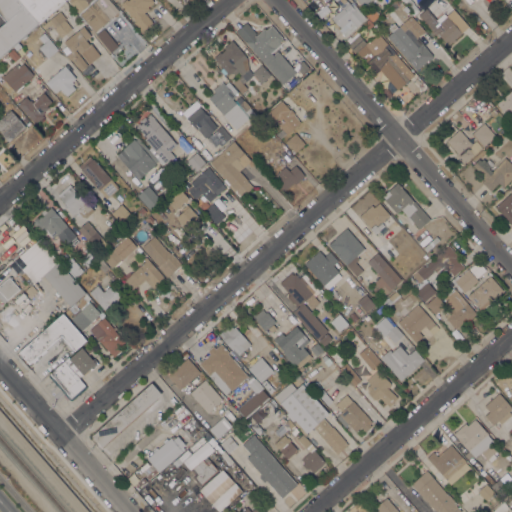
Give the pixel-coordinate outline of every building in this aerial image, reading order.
[(0,56),(0,26),(6,21),(0,14),(0,0),(15,0),(37,24),(0,56)] [(15,0),(63,0),(64,1),(37,24),(15,0)] [(81,0),(79,2),(84,8),(77,14),(71,8),(73,6),(68,0),(81,0)] [(103,28),(118,46),(109,53),(90,29),(92,28),(80,14),(95,0),(108,0),(118,11),(101,26),(102,28),(103,28)] [(152,21),(141,31),(134,22),(135,20),(121,3),(124,0),(153,0),(154,1),(152,2),(153,2),(148,7),(149,8),(144,12),(152,21)] [(346,0),(350,4),(351,2),(366,18),(345,36),(339,29),(340,27),(338,25),(338,26),(331,18),(342,8),(335,0),(346,0)] [(411,0),(413,2),(413,3),(417,7),(417,8),(419,11),(415,15),(412,11),(413,10),(409,6),(409,5),(405,1),(404,2),(402,0),(411,0)] [(439,7),(446,1),(469,26),(448,45),(437,32),(435,34),(418,15),(426,8),(436,19),(443,13),(439,7)] [(363,23),(368,18),(364,13),(369,8),(373,13),(375,11),(378,14),(371,21),(373,23),(368,28),(363,23)] [(60,11),(66,19),(65,19),(72,28),(61,37),(53,27),(47,32),(42,25),(60,11)] [(433,55),(416,70),(387,36),(393,31),(389,27),(393,23),(397,27),(399,26),(404,31),(416,21),(424,30),(417,37),(433,55)] [(294,79),(286,87),(245,41),(237,32),(246,24),(254,33),(254,34),(255,36),(264,28),(266,30),(271,25),(283,38),(282,38),(284,40),(270,52),(274,56),(294,79)] [(83,26),(91,35),(86,39),(89,44),(90,43),(100,55),(89,63),(81,52),(79,54),(87,65),(81,70),(71,58),(69,60),(65,55),(71,51),(63,41),(83,26)] [(397,89),(380,69),(376,73),(356,51),(355,53),(347,44),(349,43),(346,39),(349,36),(350,37),(357,31),(359,34),(358,34),(366,43),(368,41),(369,42),(378,33),(395,52),(395,53),(414,75),(403,84),(397,89)] [(58,49),(48,57),(39,47),(49,38),(58,49)] [(253,74),(246,80),(238,71),(234,74),(231,71),(228,74),(227,72),(224,74),(220,69),(222,67),(213,57),(220,51),(221,53),(225,49),(223,47),(232,40),(248,58),(247,59),(249,69),(253,74)] [(19,57),(14,61),(7,53),(12,49),(19,57)] [(308,67),(301,73),(295,66),(302,60),(308,67)] [(14,71),(11,68),(15,65),(17,68),(23,63),(33,75),(22,84),(23,85),(16,91),(15,91),(4,79),(14,71)] [(76,78),(72,81),(73,83),(72,84),(75,88),(66,96),(60,88),(55,93),(45,82),(65,65),(76,78)] [(260,65),(269,75),(261,82),(252,73),(260,65)] [(247,88),(242,93),(237,87),(232,82),(237,77),(247,88)] [(239,95),(256,114),(251,118),(249,116),(235,128),(208,97),(215,91),(213,89),(222,81),(225,84),(228,81),(237,92),(234,95),(235,96),(232,99),(234,101),(239,95)] [(511,122),(496,103),(511,90),(511,91),(511,122)] [(26,96),(29,100),(30,100),(33,102),(44,92),(51,101),(47,105),(48,107),(43,112),(44,113),(42,114),(43,116),(36,123),(24,110),(24,111),(17,104),(26,96)] [(281,101),(285,105),(286,103),(289,106),(287,107),(289,110),(290,109),(294,114),(300,122),(286,134),(277,123),(274,125),(265,115),(281,101)] [(199,106),(207,115),(208,114),(209,116),(208,117),(217,127),(210,133),(211,134),(220,126),(230,137),(221,145),(218,142),(214,146),(206,136),(205,137),(197,128),(196,128),(186,117),(199,106)] [(25,127),(9,141),(0,131),(0,119),(10,110),(25,127)] [(161,164),(148,149),(151,146),(144,139),(146,137),(140,129),(139,130),(137,128),(138,127),(136,125),(141,121),(140,120),(144,117),(145,118),(150,113),(176,144),(169,150),(175,156),(166,164),(164,162),(161,164)] [(471,133),(484,122),(495,135),(482,147),(471,133)] [(478,150),(463,163),(455,154),(457,153),(446,140),(459,129),(471,143),(475,140),(481,146),(477,150),(478,150)] [(295,133),(304,144),(294,152),(285,141),(295,133)] [(156,163),(138,179),(116,154),(123,148),(134,138),(135,139),(156,163)] [(221,152),(221,151),(233,141),(257,168),(255,170),(249,163),(250,163),(249,162),(239,170),(247,179),(247,180),(252,186),(241,196),(235,189),(235,190),(233,187),(232,188),(229,184),(230,184),(220,173),(210,162),(221,152)] [(185,161),(196,152),(204,162),(194,171),(185,161)] [(118,187),(106,198),(80,169),(81,168),(78,165),(89,156),(92,159),(93,158),(118,187)] [(511,177),(503,187),(498,182),(490,190),(481,182),(483,179),(480,176),(482,174),(472,165),(478,158),(480,160),(483,158),(486,161),(488,158),(493,163),(488,168),(492,171),(505,157),(511,163),(511,177)] [(285,166),(289,170),(295,164),(305,175),(295,184),(294,182),(283,191),(272,178),(285,166)] [(208,166),(222,183),(225,187),(216,195),(213,192),(212,192),(206,185),(200,190),(202,192),(195,198),(187,190),(193,185),(190,182),(208,166)] [(401,208),(396,213),(381,196),(397,182),(413,201),(414,200),(430,219),(419,228),(408,216),(401,208)] [(161,200),(150,210),(137,194),(148,185),(161,200)] [(74,216),(64,205),(66,204),(59,196),(71,186),(83,199),(83,198),(93,210),(85,217),(76,214),(74,216)] [(179,188),(188,198),(175,209),(166,200),(179,188)] [(511,192),(511,193),(511,224),(495,205),(511,192)] [(202,194),(206,198),(204,200),(209,204),(203,210),(195,202),(202,194)] [(389,215),(381,222),(384,225),(375,234),(359,216),(372,205),(374,207),(379,202),(389,215)] [(202,221),(189,233),(175,217),(183,210),(181,208),(187,203),(202,221)] [(224,216),(216,223),(207,213),(205,210),(212,203),(224,216)] [(131,214),(121,224),(111,213),(121,204),(131,214)] [(76,236),(65,245),(56,235),(52,238),(45,230),(42,233),(33,223),(34,221),(33,220),(36,217),(38,218),(42,214),(40,212),(44,208),(46,211),(51,206),(76,236)] [(142,206),(146,211),(141,215),(137,210),(142,206)] [(100,236),(91,243),(87,238),(86,239),(77,228),(87,220),(100,236)] [(328,243),(346,227),(365,249),(357,256),(359,258),(355,262),(363,270),(356,276),(328,243)] [(87,239),(92,244),(101,235),(105,239),(95,249),(99,254),(99,255),(86,241),(87,239)] [(167,250),(168,250),(171,254),(172,253),(181,264),(167,277),(157,266),(158,265),(142,246),(154,235),(167,250)] [(122,259),(121,259),(112,267),(103,257),(127,236),(136,246),(122,259)] [(112,236),(115,241),(109,245),(106,241),(112,236)] [(47,280),(43,275),(34,283),(22,268),(26,264),(20,256),(37,241),(38,242),(39,241),(62,267),(47,280)] [(99,255),(94,259),(95,259),(84,269),(82,267),(85,264),(81,259),(90,250),(84,243),(86,241),(99,255)] [(448,245),(457,255),(455,257),(464,266),(453,275),(449,271),(447,273),(443,269),(440,272),(437,268),(423,280),(419,276),(420,275),(419,275),(416,278),(415,277),(413,279),(410,276),(423,265),(424,266),(448,245)] [(304,263),(319,250),(324,256),(329,251),(337,260),(332,265),(338,271),(338,272),(341,276),(326,289),(304,263)] [(401,279),(385,293),(374,281),(380,276),(367,262),(377,252),(401,279)] [(130,274),(145,261),(143,259),(146,256),(165,277),(155,286),(149,278),(146,281),(145,279),(139,284),(138,284),(132,289),(124,280),(130,274)] [(96,264),(101,259),(109,267),(104,272),(96,264)] [(73,280),(71,281),(74,284),(76,283),(85,293),(70,306),(47,280),(62,267),(73,280)] [(457,274),(459,276),(468,268),(478,280),(464,292),(462,290),(460,291),(455,285),(448,291),(444,286),(450,280),(457,274)] [(312,294),(319,302),(312,308),(305,300),(302,302),(328,330),(317,340),(292,312),(297,307),(287,297),(290,294),(279,283),(291,272),(293,274),(294,273),(299,278),(301,276),(315,291),(312,293),(312,294)] [(0,284),(9,276),(20,288),(4,302),(0,298),(0,284)] [(479,284),(481,287),(492,277),(503,290),(480,310),(467,295),(479,284)] [(426,281),(435,291),(434,293),(435,294),(425,302),(415,291),(426,281)] [(31,284),(37,291),(30,297),(24,290),(31,284)] [(97,285),(103,291),(109,286),(112,289),(114,288),(122,298),(106,312),(89,292),(97,285)] [(476,313),(466,322),(464,321),(455,329),(443,315),(448,310),(449,312),(451,310),(442,299),(455,288),(476,313)] [(396,290),(400,295),(385,308),(380,303),(387,297),(388,297),(396,290)] [(82,297),(86,294),(91,301),(90,302),(88,299),(86,302),(82,297)] [(374,304),(365,311),(357,301),(365,294),(374,304)] [(436,295),(445,305),(435,314),(426,304),(436,295)] [(90,322),(79,311),(89,301),(100,312),(90,322)] [(417,303),(439,328),(432,334),(424,325),(418,331),(423,336),(416,342),(397,322),(417,303)] [(253,316),(262,309),(265,312),(267,311),(275,320),(264,330),(253,316)] [(348,315),(352,311),(358,317),(353,322),(348,315)] [(330,321),(338,314),(346,324),(341,328),(345,331),(339,336),(336,333),(338,331),(330,321)] [(96,322),(96,323),(103,317),(115,329),(114,330),(124,341),(118,347),(121,350),(114,357),(96,337),(95,337),(88,329),(96,322)] [(385,333),(389,329),(386,326),(391,321),(403,335),(394,343),(385,333)] [(250,344),(244,350),(244,349),(238,354),(233,349),(232,350),(221,338),(223,336),(222,335),(221,336),(219,334),(230,324),(233,327),(234,326),(250,344)] [(282,352),(284,351),(273,339),(281,332),(284,335),(295,325),(309,341),(302,347),(311,356),(301,365),(304,368),(300,371),(294,365),(282,352)] [(327,332),(332,338),(323,345),(318,339),(327,332)] [(199,363),(210,353),(207,350),(213,345),(215,348),(221,343),(229,352),(227,353),(247,375),(231,390),(230,389),(225,394),(208,375),(209,374),(199,363)] [(309,348),(316,343),(322,350),(316,356),(309,348)] [(380,357),(389,349),(392,352),(399,345),(408,355),(410,353),(415,349),(424,359),(400,380),(380,357)] [(71,400),(48,375),(69,357),(81,347),(82,348),(84,346),(88,349),(85,351),(96,363),(91,367),(92,368),(90,370),(89,369),(83,374),(82,374),(79,377),(80,378),(79,379),(86,387),(71,400)] [(371,369),(358,353),(367,346),(380,362),(371,369)] [(323,361),(324,361),(321,357),(325,354),(328,358),(328,357),(332,362),(327,365),(323,361)] [(273,371),(260,382),(248,368),(261,356),(273,371)] [(200,372),(179,389),(167,375),(187,358),(200,372)] [(360,380),(354,385),(344,374),(345,373),(339,366),(344,361),(350,368),(351,368),(360,380)] [(390,386),(388,388),(397,398),(388,406),(379,396),(378,398),(377,399),(375,399),(374,399),(367,392),(369,390),(366,387),(370,384),(366,380),(377,369),(390,383),(390,386)] [(261,389),(268,397),(245,418),(237,408),(255,392),(248,384),(249,383),(245,378),(251,374),(254,378),(255,378),(263,387),(262,388),(261,389)] [(222,399),(207,412),(189,392),(205,379),(222,399)] [(320,396),(319,397),(310,386),(316,381),(325,392),(332,401),(327,405),(320,396)] [(151,382),(161,393),(152,402),(153,403),(109,442),(108,441),(102,446),(92,435),(151,382)] [(303,433),(292,420),(294,419),(280,403),(280,402),(275,396),(290,382),(296,388),(302,383),(328,413),(323,417),(331,427),(332,426),(346,441),(343,444),(345,446),(337,453),(313,426),(306,432),(308,434),(305,437),(302,434),(303,433)] [(497,429),(495,426),(499,423),(497,421),(493,425),(485,415),(489,411),(484,405),(499,392),(511,407),(508,410),(511,413),(500,423),(501,425),(497,429)] [(344,426),(335,416),(339,414),(338,413),(342,411),(335,404),(346,394),(352,401),(353,400),(372,421),(369,424),(371,426),(365,431),(361,426),(356,431),(348,423),(344,426)] [(492,440),(489,443),(496,450),(493,453),(495,456),(490,461),(487,458),(486,459),(480,452),(474,457),(458,438),(453,433),(465,423),(467,425),(474,419),(488,435),(492,440)] [(224,420),(232,429),(218,441),(210,432),(224,420)] [(138,438),(144,449),(165,437),(159,426),(138,438)] [(296,484),(282,497),(266,480),(264,482),(259,476),(261,474),(247,457),(250,454),(242,444),(253,434),(296,484)] [(274,443),(284,434),(287,438),(288,437),(291,440),(290,441),(297,449),(287,458),(274,443)] [(310,443),(305,448),(297,438),(302,434),(305,437),(310,443)] [(173,435),(175,437),(177,435),(185,444),(180,448),(182,451),(159,471),(147,458),(173,435)] [(230,436),(237,445),(228,453),(220,444),(230,436)] [(466,461),(446,479),(426,457),(433,451),(437,456),(438,455),(439,456),(443,452),(442,451),(450,444),(466,461)] [(313,448),(324,462),(313,472),(307,466),(305,467),(303,465),(305,463),(301,459),(313,448)] [(192,477),(195,474),(191,469),(203,458),(207,462),(220,451),(238,472),(239,471),(241,472),(247,479),(248,478),(254,485),(245,493),(239,486),(232,492),(233,493),(212,511),(195,490),(194,489),(199,484),(192,477)] [(437,511),(433,508),(411,483),(426,470),(456,503),(455,504),(461,510),(459,511),(437,511)] [(510,488),(500,497),(490,486),(500,477),(510,488)] [(485,483),(494,493),(486,501),(477,491),(485,483)] [(398,511),(381,511),(376,506),(386,497),(398,511)]
